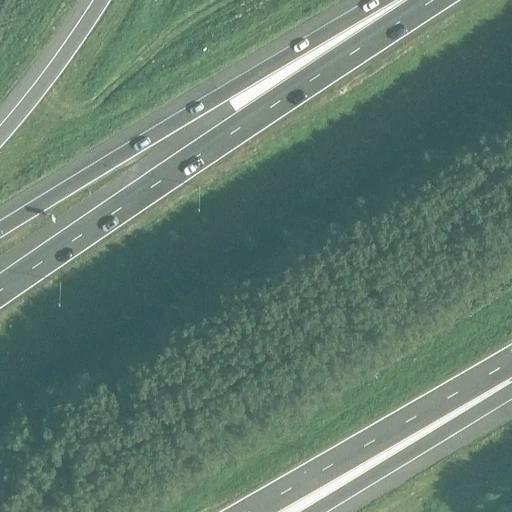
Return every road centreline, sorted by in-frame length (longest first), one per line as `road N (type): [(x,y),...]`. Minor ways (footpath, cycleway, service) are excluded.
road 1 (motorway): [(435,0),(0,291)]
road 2 (motorway): [(418,0),(256,76),(0,230)]
road 3 (motorway): [(253,511),(511,368)]
road 4 (motorway): [(317,511),(511,381)]
road 5 (motorway): [(103,0),(0,133)]
